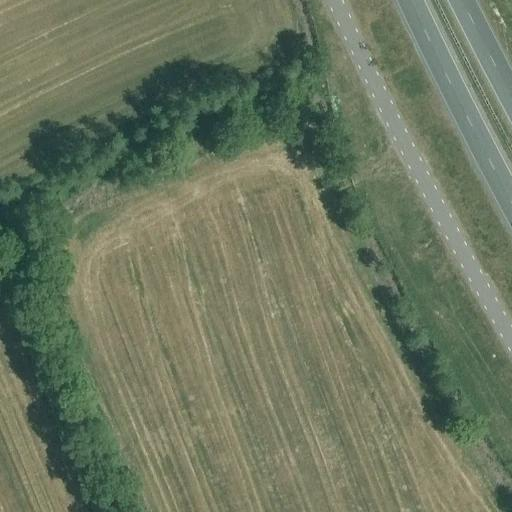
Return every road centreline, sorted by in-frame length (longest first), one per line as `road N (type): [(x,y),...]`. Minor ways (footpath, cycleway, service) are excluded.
road 1 (unclassified): [(511,342),(332,0)]
road 2 (trunk): [(408,0),(511,205)]
